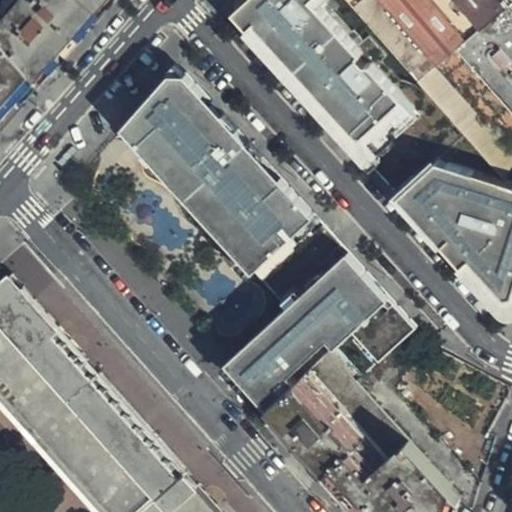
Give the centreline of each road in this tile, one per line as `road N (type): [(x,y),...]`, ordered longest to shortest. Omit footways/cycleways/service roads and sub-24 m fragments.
road 1 (residential): [(171,0),(480,338),(511,360)]
road 2 (residential): [(296,511),(4,185)]
road 3 (tertiary): [(169,0),(4,185)]
